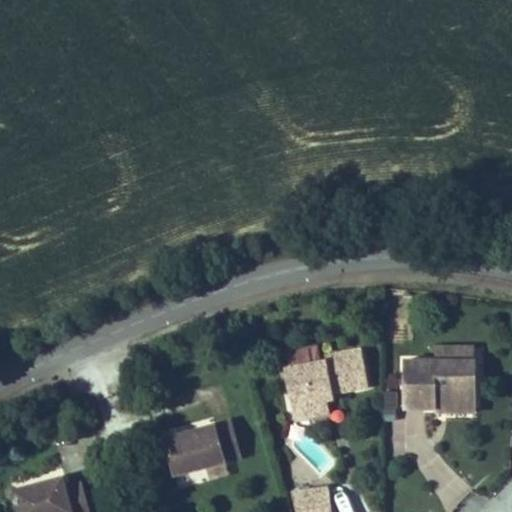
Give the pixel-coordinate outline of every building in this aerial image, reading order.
[(334,393),(370,386),(363,349),(326,356),(327,361),(323,362),(319,344),(285,350),(288,368),(286,369),(296,419),(330,412),(328,399),(335,397),(334,393)] [(475,360),(475,347),(437,347),(437,360),(475,360)] [(477,403),(477,360),(475,360),(437,360),(405,360),(405,408),(438,408),(438,403),(477,403)] [(477,412),(477,403),(438,403),(438,408),(438,411),(477,412)] [(242,456),(232,420),(195,430),(196,434),(187,436),(186,433),(165,439),(175,475),(242,456)] [(91,511),(83,481),(68,485),(65,475),(14,489),(19,511),(91,511)] [(331,511),(328,488),(292,492),(297,511),(331,511)]
